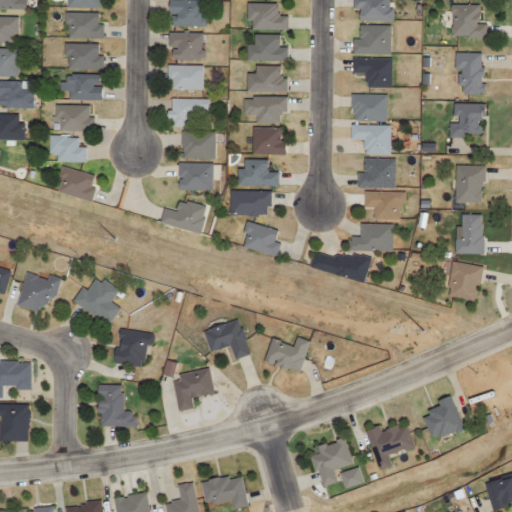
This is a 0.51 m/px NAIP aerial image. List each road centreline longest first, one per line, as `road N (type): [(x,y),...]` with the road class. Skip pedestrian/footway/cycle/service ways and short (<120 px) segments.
road 1 (residential): [(0,468),(264,428),(511,331)]
road 2 (residential): [(319,0),(316,211)]
road 3 (residential): [(0,329),(63,346),(70,463)]
road 4 (residential): [(135,0),(133,149)]
